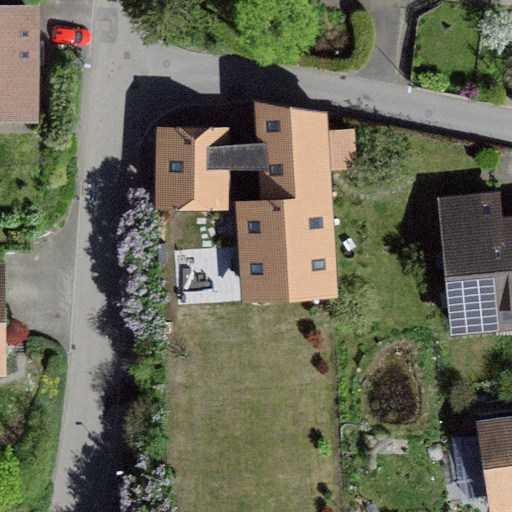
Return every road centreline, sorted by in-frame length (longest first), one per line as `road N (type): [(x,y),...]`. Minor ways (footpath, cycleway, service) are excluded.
road 1 (residential): [(123,66),(89,464),(76,511)]
road 2 (residential): [(123,66),(511,126)]
